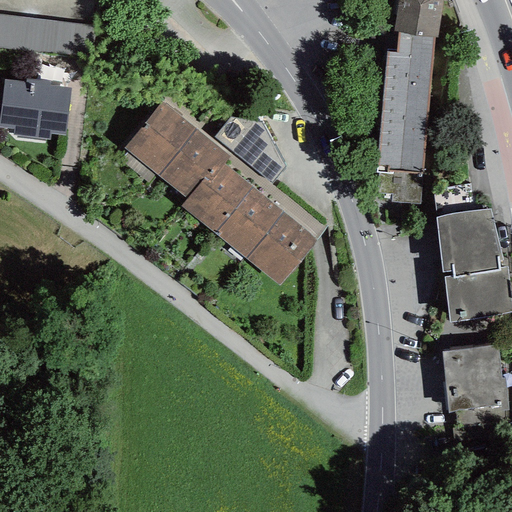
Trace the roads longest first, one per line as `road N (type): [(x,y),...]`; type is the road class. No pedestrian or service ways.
road 1 (secondary): [(229,0),(305,97),(339,170),(368,267),(380,428)]
road 2 (unclassified): [(0,169),(297,391),(380,428)]
